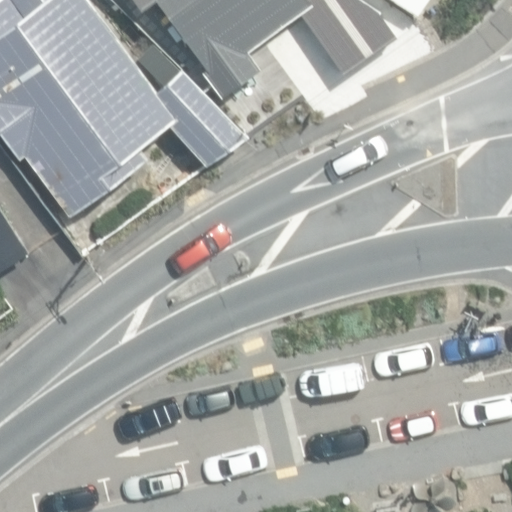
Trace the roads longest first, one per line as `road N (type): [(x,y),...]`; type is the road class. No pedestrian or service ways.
road 1 (secondary): [(135,326),(318,182),(433,126),(511,105)]
road 2 (secondary): [(511,233),(135,326)]
road 3 (secondary): [(135,326),(0,431)]
